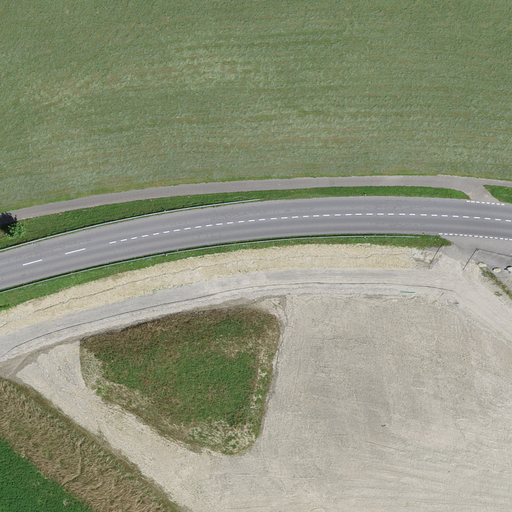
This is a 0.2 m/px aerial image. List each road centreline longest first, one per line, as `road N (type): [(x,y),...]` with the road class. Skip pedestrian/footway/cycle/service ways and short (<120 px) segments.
road 1 (secondary): [(511,221),(275,218),(160,232),(0,271)]
road 2 (track): [(0,365),(163,295),(225,278),(494,248)]
